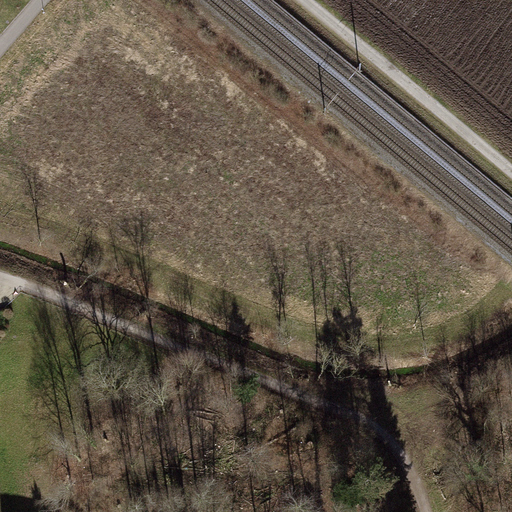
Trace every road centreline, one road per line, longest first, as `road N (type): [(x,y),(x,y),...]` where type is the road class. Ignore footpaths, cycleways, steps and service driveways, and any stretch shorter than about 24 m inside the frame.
road 1 (track): [(5,282),(341,412),(375,432),(404,464),(424,511)]
road 2 (track): [(300,0),(511,174)]
